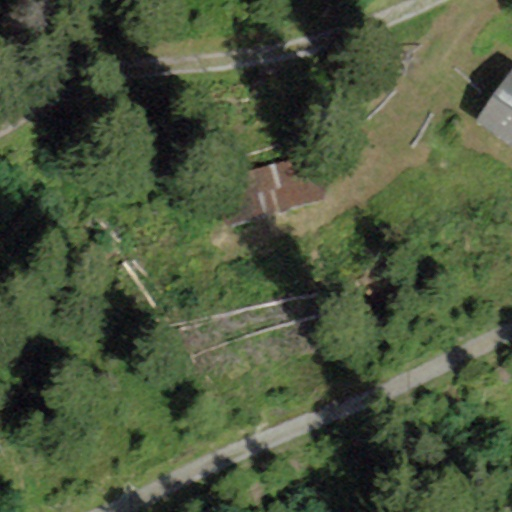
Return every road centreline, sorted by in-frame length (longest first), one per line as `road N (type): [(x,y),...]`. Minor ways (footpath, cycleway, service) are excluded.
road 1 (track): [(0,126),(89,79),(370,25),(440,0)]
road 2 (track): [(511,330),(111,511)]
road 3 (track): [(386,129),(478,0)]
